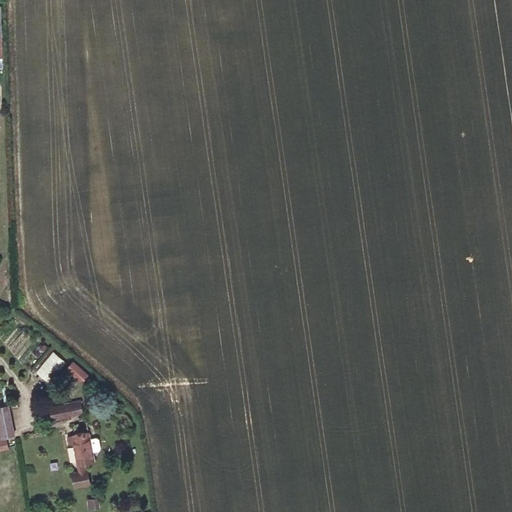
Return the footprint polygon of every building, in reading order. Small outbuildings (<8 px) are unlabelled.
[(36,370),(49,381),(67,360),(53,349),(36,370)] [(87,375),(72,362),(66,369),(81,382),(87,375)] [(80,401),(70,402),(72,415),(82,413),(80,401)] [(70,402),(50,406),(53,419),(67,416),(70,415),(72,415),(70,402)] [(8,405),(0,406),(0,437),(14,434),(8,405)] [(79,471),(72,473),(75,486),(89,483),(85,462),(94,461),(91,450),(97,449),(99,445),(98,440),(95,438),(89,439),(88,433),(68,437),(69,444),(74,443),(79,471)] [(98,507),(97,500),(88,501),(89,508),(98,507)]
